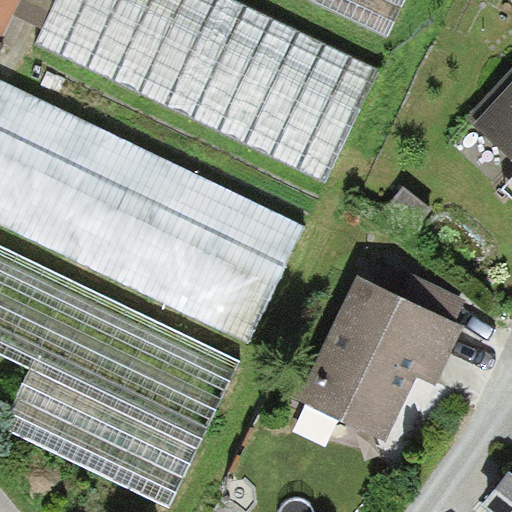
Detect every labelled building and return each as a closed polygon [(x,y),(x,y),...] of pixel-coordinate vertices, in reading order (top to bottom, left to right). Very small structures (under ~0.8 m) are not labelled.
[(0,0),(0,44),(19,0),(0,0)] [(51,0),(28,49),(315,185),(370,71),(219,0),(51,0)] [(303,0),(385,41),(406,0),(303,0)] [(308,229),(0,86),(0,234),(251,351),(308,229)] [(511,86),(474,127),(511,162),(511,86)] [(405,200),(388,220),(409,239),(427,219),(405,200)] [(0,423),(0,425),(172,506),(240,362),(0,248),(0,353),(28,366),(0,423)] [(362,289),(304,408),(383,445),(414,381),(434,390),(460,336),(362,289)] [(490,510),(488,511),(511,511),(511,474),(510,472),(484,504),(490,510)]
